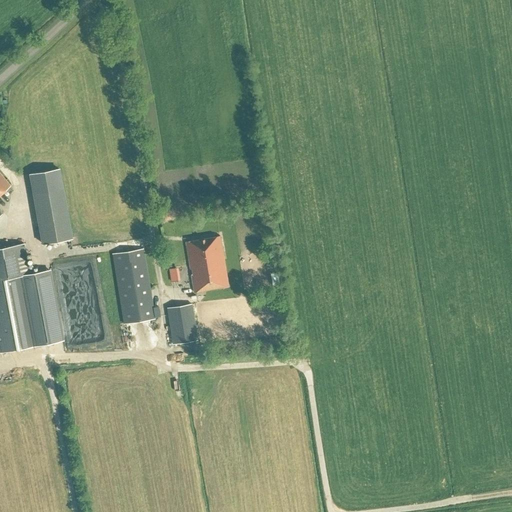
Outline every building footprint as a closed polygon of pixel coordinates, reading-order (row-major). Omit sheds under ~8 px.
[(73,238),(61,168),(30,173),(42,243),(73,238)] [(0,214),(1,213),(0,212),(0,193),(10,185),(0,172),(0,214)] [(220,236),(186,242),(194,291),(228,285),(220,236)] [(30,273),(25,243),(0,247),(0,352),(65,340),(52,269),(30,273)] [(143,248),(112,253),(124,323),(154,317),(143,248)] [(191,304),(167,308),(173,343),(197,339),(191,304)] [(112,338),(114,346),(126,342),(123,334),(112,338)]
